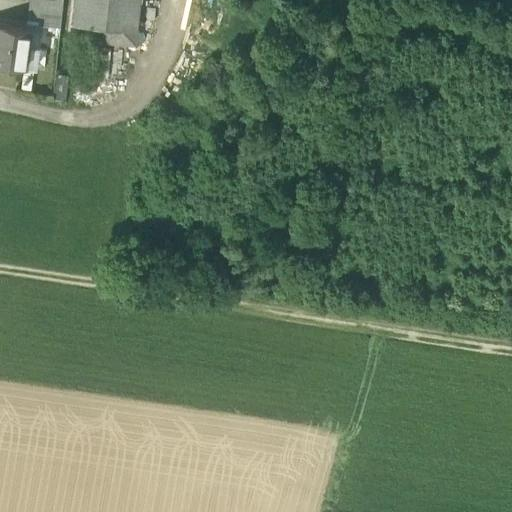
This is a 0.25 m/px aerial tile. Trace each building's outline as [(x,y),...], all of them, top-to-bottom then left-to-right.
[(29,0),(28,27),(30,28),(29,31),(59,33),(62,0),(29,0)] [(136,0),(77,0),(75,24),(134,29),(136,0)] [(28,27),(0,22),(0,63),(24,67),(24,65),(20,65),(23,46),(27,47),(29,31),(30,28),(28,27)] [(34,48),(27,47),(23,46),(20,65),(24,65),(24,67),(31,68),(34,48)] [(31,68),(24,67),(25,84),(33,84),(31,68)]
